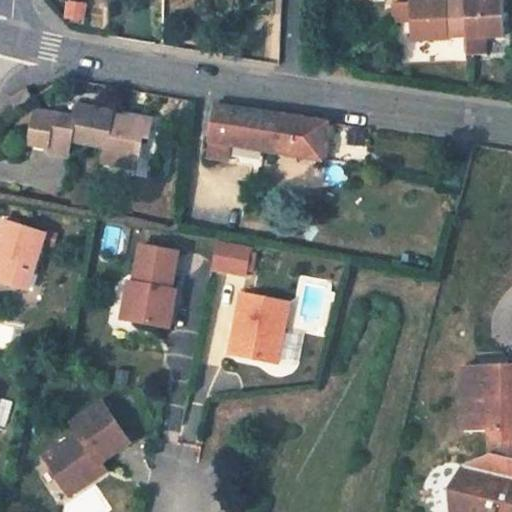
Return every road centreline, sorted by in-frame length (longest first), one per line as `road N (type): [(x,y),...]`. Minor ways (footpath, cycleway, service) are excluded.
road 1 (residential): [(287,93),(4,39)]
road 2 (residential): [(511,126),(287,93)]
